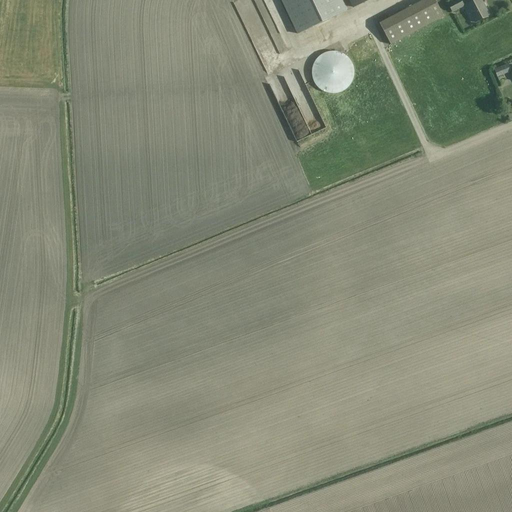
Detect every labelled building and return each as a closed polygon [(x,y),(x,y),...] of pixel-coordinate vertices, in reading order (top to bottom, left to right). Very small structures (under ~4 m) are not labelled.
[(282,0),(298,34),(347,11),(341,0),(282,0)] [(393,47),(446,20),(435,0),(427,0),(381,24),(393,47)] [(465,6),(461,0),(458,0),(450,5),(454,12),(465,6)] [(481,0),(475,0),(467,5),(476,22),(490,15),(481,0)] [(314,70),(313,74),(314,78),(315,82),(317,86),(319,89),(323,92),(326,94),(330,95),(334,95),(339,95),(343,94),(346,92),(349,89),(352,86),(354,82),(355,78),(356,74),(355,70),(354,66),(353,63),(350,60),(347,57),(344,55),(340,53),(336,53),(333,53),(329,53),(325,55),(322,57),(319,60),(316,63),(315,66),(314,70)] [(498,77),(500,76),(511,70),(511,69),(510,63),(495,69),(498,77)] [(282,85),(299,132),(312,127),(291,71),(265,81),(268,91),(282,85)]
